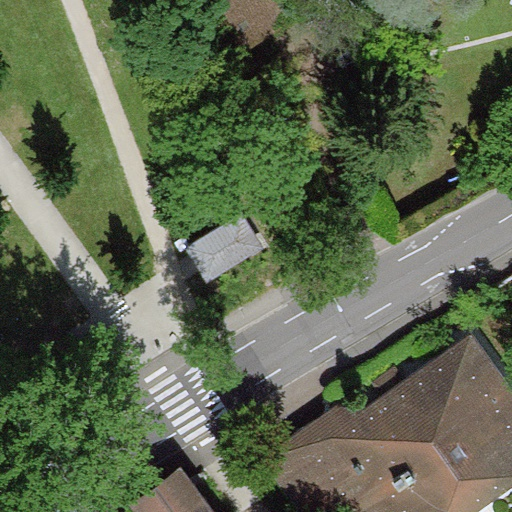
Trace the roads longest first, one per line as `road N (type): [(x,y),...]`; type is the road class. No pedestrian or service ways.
road 1 (unclassified): [(23,511),(366,295),(511,214)]
road 2 (track): [(175,413),(248,511)]
